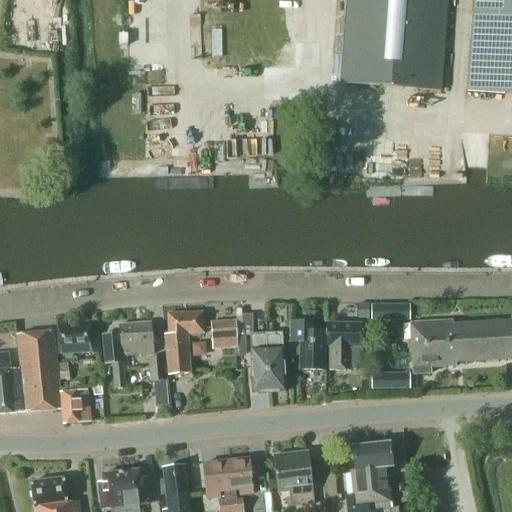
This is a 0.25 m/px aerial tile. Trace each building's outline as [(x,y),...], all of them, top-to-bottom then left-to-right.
[(447,0),(345,0),(340,84),(441,91),(447,0)] [(511,94),(511,0),(474,0),(473,16),(468,92),(511,94)] [(369,315),(370,305),(357,305),(357,315),(369,315)] [(410,321),(410,305),(372,305),(372,321),(410,321)] [(203,334),(202,313),(167,314),(168,334),(163,335),(167,376),(190,374),(187,335),(203,334)] [(511,358),(511,320),(484,322),(453,325),(453,321),(410,323),(412,375),(430,374),(430,368),(456,366),(456,362),(485,361),(511,358)] [(312,322),(289,322),(289,343),(299,344),(298,371),(325,371),(325,347),(326,332),(312,332),(312,322)] [(153,354),(151,323),(119,325),(119,334),(102,335),(105,365),(112,364),(114,390),(124,389),(122,356),(153,354)] [(237,345),(236,337),(235,323),(210,324),(211,346),(237,345)] [(362,325),(326,324),(325,347),(329,347),(329,371),(350,371),(350,370),(356,370),(356,364),(359,364),(359,348),(361,348),(362,325)] [(91,334),(91,326),(56,328),(57,356),(99,353),(98,333),(91,334)] [(61,410),(52,331),(16,335),(20,369),(0,371),(0,414),(27,413),(27,412),(61,410)] [(265,334),(253,335),(250,335),(253,393),(268,392),(265,334)] [(281,334),(265,334),(268,392),(284,392),(282,349),(281,334)] [(165,381),(163,357),(149,358),(151,382),(165,381)] [(89,422),(86,391),(59,393),(62,425),(89,422)] [(166,394),(155,395),(156,406),(167,405),(166,394)] [(348,511),(389,511),(390,509),(391,509),(391,502),(387,468),(392,467),(389,443),(352,447),(354,471),(350,471),(353,498),(347,498),(348,511)] [(313,505),(307,453),(274,457),(277,493),(289,492),(290,508),(313,505)] [(226,461),(231,511),(240,511),(243,511),(242,500),(235,501),(234,491),(239,491),(239,496),(253,495),(249,459),(226,461)] [(231,511),(226,461),(203,464),(206,500),(219,498),(219,493),(224,492),(225,502),(219,502),(219,511),(231,511)] [(189,511),(184,466),(162,468),(167,510),(162,511),(189,511)] [(139,470),(120,472),(124,511),(138,511),(138,506),(149,505),(146,478),(140,478),(139,470)] [(124,511),(120,472),(101,474),(102,482),(97,483),(100,510),(111,509),(111,511),(124,511)] [(79,511),(78,502),(66,503),(62,479),(31,483),(33,507),(32,507),(32,511),(79,511)]
